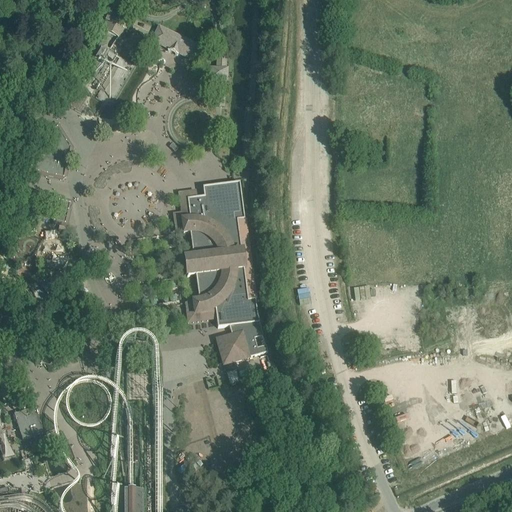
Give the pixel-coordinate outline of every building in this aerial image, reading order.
[(118,38),(123,29),(115,25),(119,17),(109,13),(106,19),(105,21),(101,19),(97,28),(118,38)] [(203,48),(159,27),(156,32),(153,38),(153,40),(152,42),(151,43),(196,64),(200,54),(203,48)] [(115,55),(100,46),(97,51),(100,52),(100,53),(95,50),(90,57),(95,60),(94,63),(83,82),(77,78),(72,87),(77,91),(79,92),(82,94),(83,92),(90,96),(91,95),(84,92),(108,52),(115,55)] [(63,54),(56,55),(56,61),(68,61),(68,52),(63,52),(63,54)] [(214,70),(209,70),(209,84),(213,84),(216,84),(215,110),(220,110),(225,110),(226,85),(229,85),(229,71),(227,71),(227,54),(222,54),(217,54),(217,70),(214,70)] [(109,84),(103,93),(100,91),(95,99),(104,104),(110,108),(135,67),(120,57),(115,65),(119,67),(109,84)] [(21,122),(4,116),(1,124),(0,123),(0,134),(15,140),(18,131),(21,122)] [(45,137),(43,144),(37,142),(30,172),(58,178),(60,181),(62,181),(65,179),(66,177),(64,174),(70,150),(56,128),(45,137)] [(244,221),(240,185),(203,189),(204,199),(187,201),(189,223),(191,238),(193,257),(183,259),(183,262),(184,271),(185,280),(195,279),(198,300),(191,302),(193,318),(216,316),(217,329),(228,328),(231,336),(215,340),(222,368),(251,361),(250,359),(268,354),(265,347),(257,350),(255,340),(263,338),(258,318),(256,301),(248,302),(237,222),(244,221)] [(72,205),(12,190),(10,201),(20,203),(20,207),(25,208),(25,204),(56,211),(51,235),(65,238),(72,205)] [(184,235),(185,239),(191,238),(189,223),(183,224),(184,235)] [(104,318),(92,314),(91,320),(93,321),(93,322),(92,323),(100,325),(101,324),(101,323),(103,323),(104,321),(104,318)] [(13,417),(22,442),(43,435),(37,417),(34,410),(13,417)] [(221,429),(253,422),(251,410),(218,418),(221,429)] [(235,434),(245,432),(243,425),(234,427),(235,434)] [(129,491),(125,491),(125,511),(140,511),(140,509),(140,491),(136,491),(135,491),(129,491)]
